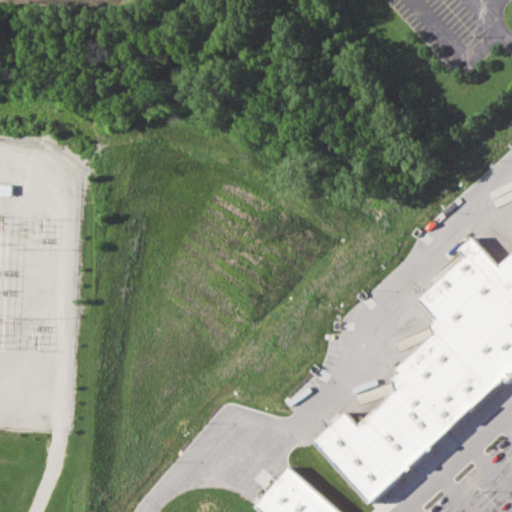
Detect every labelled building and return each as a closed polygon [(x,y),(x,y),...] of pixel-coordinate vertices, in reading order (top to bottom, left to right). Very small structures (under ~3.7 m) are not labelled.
[(13,184),(0,183),(0,194),(13,194),(13,184)] [(507,257),(511,262),(511,380),(502,388),(440,317),(422,297),(472,252),(465,244),(476,234),(500,262),(507,257)] [(442,271),(446,275),(465,255),(461,251),(442,271)] [(440,317),(502,388),(443,442),(396,388),(398,370),(439,333),(434,323),(440,317)] [(396,388),(443,442),(407,475),(360,423),(396,388)] [(360,423),(407,475),(372,504),(315,437),(349,409),(360,423)] [(341,511),(290,466),(255,506),(261,511),(341,511)]
